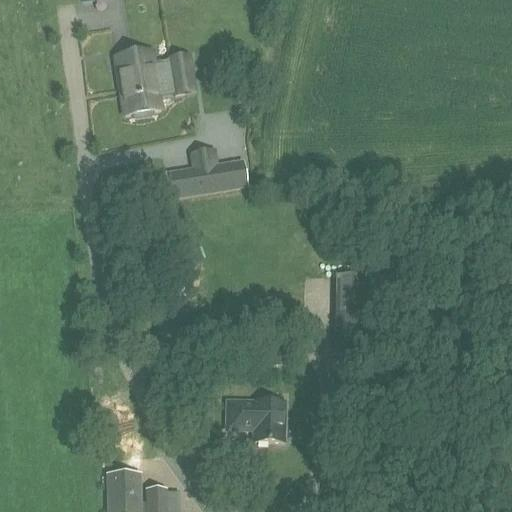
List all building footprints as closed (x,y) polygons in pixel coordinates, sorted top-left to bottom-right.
[(139,73),(137,56),(115,59),(120,93),(126,92),(130,118),(134,117),(134,121),(151,118),(151,115),(160,113),(158,97),(173,95),(174,98),(195,95),(189,57),(168,60),(169,69),(154,71),(139,73)] [(243,95),(241,104),(249,106),(251,97),(243,95)] [(242,166),(166,178),(170,200),(246,188),(242,166)] [(371,357),(373,279),(337,279),(336,357),(371,357)] [(283,367),(283,352),(272,352),(271,366),(283,367)] [(283,445),(284,405),(255,405),(255,406),(227,405),(227,432),(248,433),(248,428),(254,429),(254,445),(283,445)] [(139,506),(139,477),(107,477),(107,511),(167,511),(167,507),(180,507),(179,494),(166,493),(166,491),(145,491),(145,505),(139,506)]
